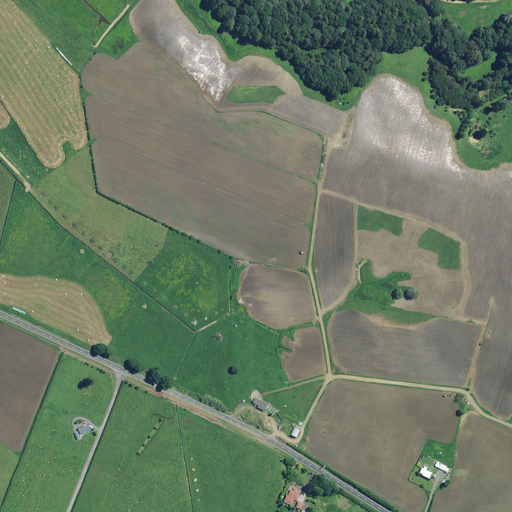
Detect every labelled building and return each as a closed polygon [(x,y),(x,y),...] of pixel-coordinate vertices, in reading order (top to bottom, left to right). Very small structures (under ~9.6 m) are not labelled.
[(267,404),(254,398),(252,402),(257,405),(255,407),(263,411),(267,404)] [(79,435),(90,431),(87,425),(77,429),(78,432),(74,433),(75,435),(72,436),(74,441),(80,438),(79,435)] [(299,430),(293,428),(290,435),(296,437),(299,430)] [(446,466),(436,461),(434,466),(444,471),(446,466)] [(426,467),(424,466),(422,468),(421,468),(418,473),(421,474),(421,475),(428,478),(431,472),(425,470),(426,467)] [(300,491),(293,488),(292,491),(289,490),(287,496),(286,495),(283,502),(291,506),(293,500),(296,501),(300,491)]
